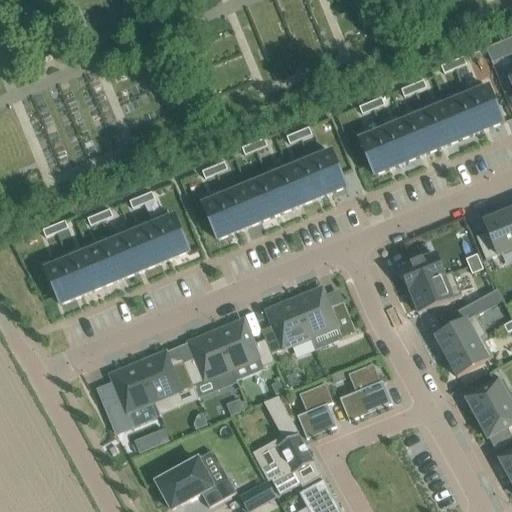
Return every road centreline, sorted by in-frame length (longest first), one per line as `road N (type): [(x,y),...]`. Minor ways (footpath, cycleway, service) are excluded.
road 1 (residential): [(37,380),(350,253)]
road 2 (residential): [(350,253),(427,411)]
road 3 (residential): [(350,253),(511,186)]
road 4 (residential): [(427,411),(336,453),(361,511)]
road 5 (unclassified): [(114,511),(37,380)]
